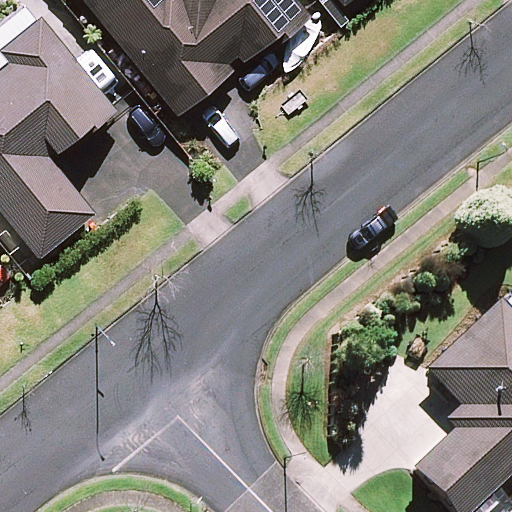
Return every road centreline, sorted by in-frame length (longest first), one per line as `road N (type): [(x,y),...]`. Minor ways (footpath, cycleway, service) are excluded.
road 1 (residential): [(138,374),(511,67)]
road 2 (residential): [(269,511),(138,374)]
road 3 (residential): [(0,484),(138,374)]
